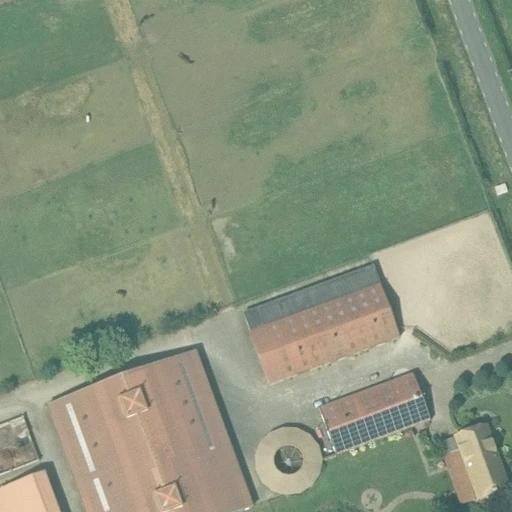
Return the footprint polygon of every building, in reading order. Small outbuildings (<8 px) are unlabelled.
[(399,338),(380,286),(373,267),(243,314),(269,386),(399,338)] [(243,511),(253,508),(195,352),(46,407),(84,511),(243,511)] [(413,376),(394,383),(321,410),(337,456),(430,422),(413,376)] [(0,475),(38,462),(22,418),(0,426),(0,475)] [(460,451),(469,478),(478,501),(508,490),(485,428),(455,438),(455,439),(438,445),(443,457),(460,451)] [(0,490),(0,511),(58,511),(44,474),(0,490)]
